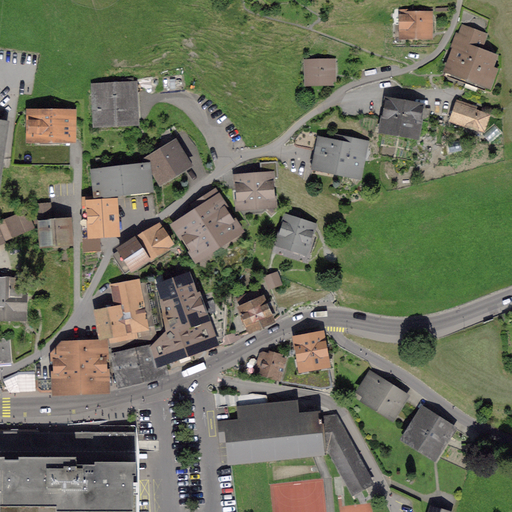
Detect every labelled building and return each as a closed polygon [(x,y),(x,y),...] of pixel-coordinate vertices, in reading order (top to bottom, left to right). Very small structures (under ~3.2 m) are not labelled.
[(400,12),(400,31),(429,30),(429,11),(424,11),(410,12),(410,6),(399,6),(399,12),(400,12)] [(482,76),(486,78),(488,73),(487,53),(479,50),(477,46),(482,33),(462,25),(459,33),(457,33),(454,41),(457,42),(454,47),(457,50),(456,53),(454,52),(447,70),(480,82),(482,76)] [(315,54),(319,54),(322,51),(312,44),(307,51),(309,53),(309,56),(315,56),(315,54)] [(307,59),(307,78),(329,77),(328,59),(307,59)] [(97,119),(133,117),(131,75),(118,76),(119,82),(95,84),(97,119)] [(417,117),(427,118),(429,106),(407,102),(408,98),(394,96),(393,100),(387,99),(383,126),(415,131),(417,117)] [(451,115),(482,126),(487,113),(475,109),(476,104),(457,98),(451,115)] [(31,134),(70,134),(70,112),(31,112),(31,134)] [(302,126),(295,136),(294,140),(314,144),(317,129),(302,126)] [(181,165),(183,167),(191,162),(172,132),(153,143),(157,150),(148,156),(161,177),(181,165)] [(338,138),(337,143),(318,139),(313,164),(327,167),(328,164),(357,169),(363,141),(348,138),(345,140),(338,138)] [(240,201),(270,199),(268,174),(277,173),(276,158),(260,159),(261,174),(238,176),(240,201)] [(149,185),(148,177),(147,177),(146,170),(132,171),(131,165),(124,166),(124,160),(93,164),(96,191),(149,185)] [(235,226),(230,218),(230,212),(228,208),(225,210),(217,198),(220,196),(215,188),(197,199),(198,199),(193,202),(198,210),(178,223),(186,235),(183,237),(185,241),(191,243),(196,251),(235,226)] [(89,196),(82,196),(82,232),(115,229),(113,199),(89,201),(89,196)] [(42,245),(71,243),(69,220),(51,221),(49,204),(34,205),(36,223),(40,222),(42,245)] [(304,249),(312,223),(297,218),(299,211),(288,207),(277,240),(304,249)] [(21,211),(0,219),(0,228),(3,236),(31,224),(27,213),(23,215),(21,211)] [(147,256),(171,241),(158,221),(134,236),(147,256)] [(132,266),(147,256),(134,236),(119,246),(132,266)] [(278,280),(274,271),(266,275),(269,283),(278,280)] [(156,342),(156,344),(159,356),(175,350),(175,352),(200,343),(200,341),(210,338),(206,328),(208,327),(205,320),(204,320),(201,313),(202,312),(198,302),(197,303),(185,275),(178,277),(177,274),(170,276),(171,280),(162,283),(164,293),(161,293),(163,300),(160,300),(162,307),(164,306),(168,330),(156,342)] [(116,305),(95,309),(100,333),(154,323),(155,327),(163,326),(155,287),(154,287),(152,275),(145,276),(146,279),(137,280),(137,279),(112,283),(116,305)] [(0,317),(25,318),(25,295),(21,295),(21,290),(18,290),(18,279),(0,278),(0,317)] [(271,318),(262,298),(270,295),(265,282),(256,286),(256,287),(237,295),(241,304),(240,305),(242,310),(233,314),(231,326),(234,333),(271,318)] [(298,351),(286,354),(284,361),(283,366),(280,374),(279,378),(307,383),(314,382),(314,385),(321,386),(328,384),(325,362),(326,362),(324,351),(333,351),(332,343),(327,333),(320,331),(295,336),(298,351)] [(0,339),(0,362),(9,362),(7,339),(0,339)] [(36,363),(37,386),(41,390),(53,389),(57,384),(57,389),(103,387),(101,344),(56,346),(56,349),(51,352),(51,354),(36,363)] [(160,360),(159,356),(156,344),(115,353),(121,379),(163,370),(160,360)] [(280,374),(283,366),(284,361),(278,360),(281,350),(272,347),(269,349),(268,352),(265,351),(259,371),(264,372),(264,374),(268,375),(269,374),(274,375),(275,372),(280,374)] [(367,399),(391,414),(403,397),(371,377),(363,390),(370,395),(367,399)] [(237,407),(238,420),(225,422),(226,425),(219,426),(220,437),(227,436),(229,459),(321,449),(321,445),(328,445),(353,491),(371,482),(334,414),(318,416),(317,412),(297,414),(295,401),(259,405),(237,407)] [(423,412),(406,438),(433,455),(450,429),(423,412)] [(133,511),(133,437),(56,437),(38,437),(38,436),(18,436),(17,434),(14,433),(12,434),(11,436),(0,436),(0,511),(133,511)]
